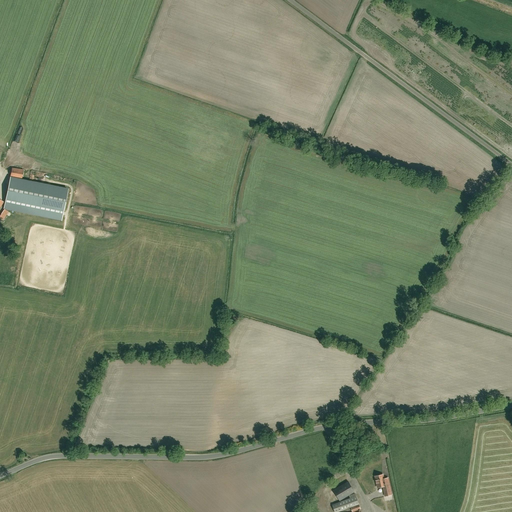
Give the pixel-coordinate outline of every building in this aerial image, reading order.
[(10,177),(21,179),(23,170),(12,168),(10,177)] [(68,190),(10,178),(4,208),(62,220),(68,190)] [(375,477),(377,488),(383,487),(385,496),(391,495),(388,480),(384,481),(383,475),(375,477)] [(348,482),(333,491),(340,501),(354,492),(348,482)] [(332,505),(334,511),(337,511),(359,504),(355,494),(349,496),(350,499),(332,505)]
